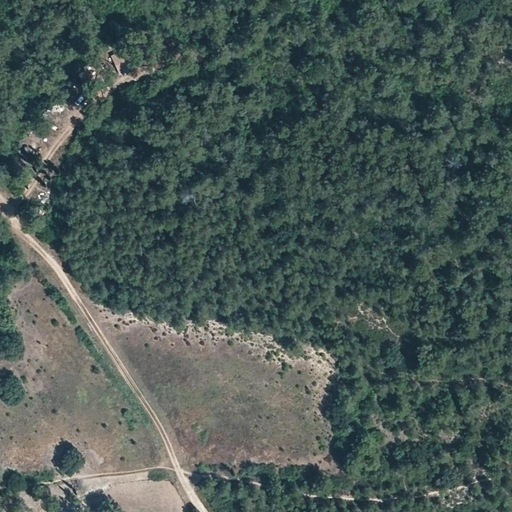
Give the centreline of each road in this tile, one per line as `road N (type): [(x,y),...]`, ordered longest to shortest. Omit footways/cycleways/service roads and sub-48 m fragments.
road 1 (track): [(511,471),(409,500),(273,488),(183,468),(0,489)]
road 2 (track): [(0,204),(71,287),(203,511)]
